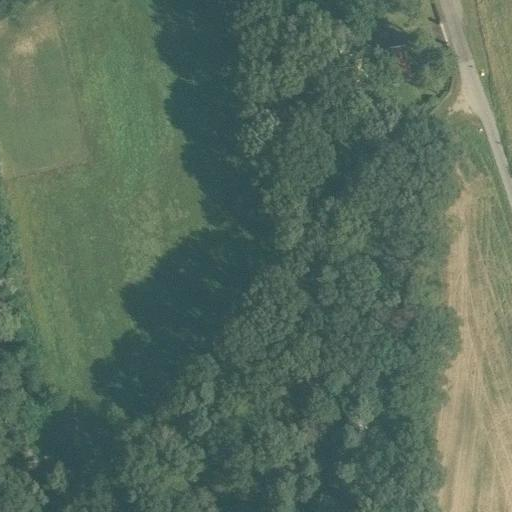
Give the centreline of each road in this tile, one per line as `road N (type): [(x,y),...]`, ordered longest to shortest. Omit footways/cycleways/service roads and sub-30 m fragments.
road 1 (track): [(425,125),(68,511)]
road 2 (track): [(511,192),(471,76),(425,125)]
